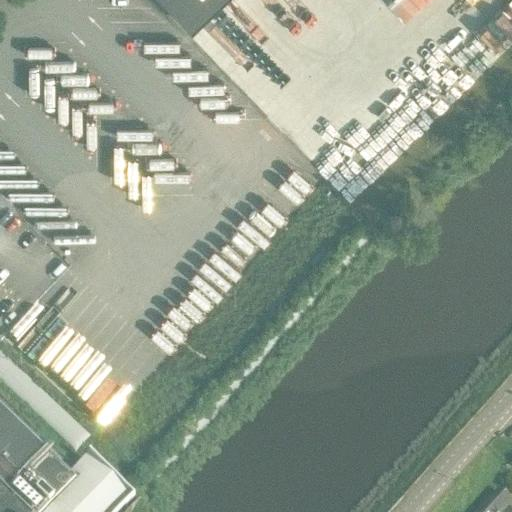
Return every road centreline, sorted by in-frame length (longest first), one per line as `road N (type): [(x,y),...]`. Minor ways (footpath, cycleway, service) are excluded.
road 1 (unknown): [(0,84),(146,229),(192,227),(221,198),(218,158),(146,74),(59,14),(14,19)]
road 2 (unclassified): [(511,396),(413,511)]
